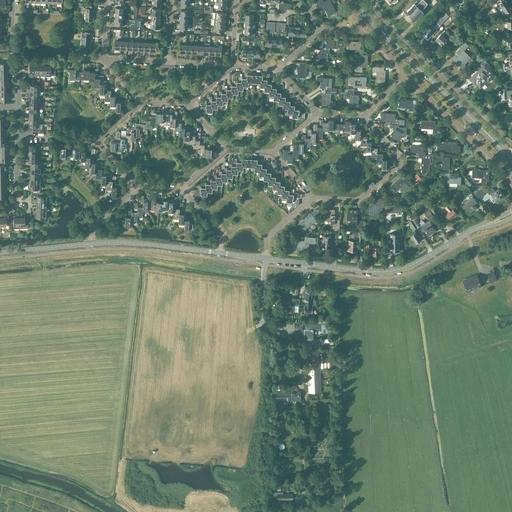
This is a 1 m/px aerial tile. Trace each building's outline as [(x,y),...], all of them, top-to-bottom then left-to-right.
[(279,9),(282,9),(282,3),(284,3),(283,0),(273,0),(273,3),(273,4),(273,5),(276,5),(276,3),(279,3),(279,9)] [(323,11),(326,10),(328,15),(335,12),(332,4),(330,0),(327,0),(323,2),(322,0),(317,0),(316,1),(318,6),(319,9),(322,7),(323,11)] [(414,4),(407,11),(410,14),(410,15),(411,14),(411,15),(413,16),(413,17),(416,20),(423,12),(422,11),(428,4),(424,0),(421,0),(416,6),(414,4)] [(498,3),(500,6),(498,7),(497,6),(493,9),(496,12),(499,10),(502,8),(508,4),(505,0),(498,0),(500,2),(498,3)] [(511,9),(508,4),(502,8),(499,10),(502,14),(504,13),(505,14),(511,9)] [(116,7),(115,14),(123,14),(124,5),(118,5),(118,8),(116,7)] [(86,8),(85,20),(93,21),(94,9),(95,9),(95,6),(89,6),(89,9),(86,8)] [(450,15),(454,19),(459,14),(455,10),(450,15)] [(425,36),(426,35),(428,38),(445,20),(441,16),(436,21),(436,22),(433,25),(432,24),(425,31),(425,32),(424,32),(423,34),(424,35),(425,36)] [(160,22),(152,22),(152,19),(151,19),(150,28),(160,29),(160,22)] [(282,29),(279,29),(276,29),(279,29),(278,34),(281,34),(281,32),(281,29),(285,29),(286,23),(283,23),(282,29)] [(439,41),(443,45),(445,47),(448,44),(445,42),(446,41),(446,42),(447,41),(446,41),(447,40),(447,39),(450,36),(445,30),(442,34),(441,34),(436,39),(437,39),(436,41),(437,42),(439,41)] [(92,40),(92,34),(82,34),(81,47),(90,47),(91,40),(92,40)] [(321,47),(321,50),(329,51),(329,48),(338,49),(338,47),(339,47),(339,52),(343,52),(343,41),(338,41),(327,40),(326,40),(326,41),(325,41),(324,42),(323,42),(323,43),(322,43),(322,44),(321,45),(321,46),(321,47)] [(357,49),(357,52),(363,53),(364,49),(360,49),(360,42),(347,41),(347,49),(357,49)] [(461,47),(464,50),(469,46),(465,42),(461,47)] [(471,58),(463,50),(460,47),(456,52),(459,55),(454,60),(463,69),(466,66),(465,64),(471,58)] [(329,51),(321,50),(321,53),(318,53),(318,65),(326,65),(327,54),(329,54),(329,51)] [(363,53),(357,52),(357,55),(359,55),(359,65),(355,65),(355,72),(362,72),(363,67),(367,67),(367,58),(365,58),(365,55),(363,55),(363,53)] [(492,70),(486,65),(489,63),(485,60),(483,62),(478,67),(480,69),(471,79),(473,82),(475,80),(477,81),(476,82),(481,87),(487,81),(488,83),(495,76),(493,73),(491,71),(492,70)] [(45,62),(45,76),(55,76),(55,71),(54,71),(54,67),(51,66),(51,64),(47,64),(48,62),(45,62)] [(309,67),(309,64),(300,63),(300,65),(298,65),(298,77),(305,78),(306,67),(309,67)] [(506,67),(503,67),(503,70),(505,70),(506,70),(506,69),(507,69),(507,70),(508,73),(511,73),(511,76),(511,75),(511,66),(510,66),(509,66),(506,67)] [(377,73),(376,82),(384,82),(385,71),(384,71),(384,68),(373,67),(373,72),(377,73)] [(75,80),(80,80),(80,73),(76,72),(76,70),(70,69),(69,80),(75,80)] [(89,81),(95,82),(95,76),(98,76),(99,69),(96,69),(95,73),(90,72),(89,79),(89,81)] [(80,80),(89,81),(89,79),(90,72),(90,70),(84,70),(84,73),(80,73),(80,80)] [(247,75),(247,73),(245,73),(245,77),(247,77),(247,79),(248,79),(248,83),(249,83),(255,83),(255,79),(253,79),(253,75),(252,75),(252,73),(250,73),(250,75),(247,75)] [(265,79),(265,74),(263,74),(263,76),(262,75),(260,75),(260,74),(258,74),(252,73),(252,75),(253,75),(253,79),(255,79),(255,83),(260,84),(261,84),(262,80),(263,78),(265,79)] [(94,87),(100,87),(100,85),(100,84),(100,82),(103,82),(103,80),(104,76),(98,76),(95,76),(95,82),(94,87)] [(245,78),(242,78),(242,77),(241,77),(240,77),(240,81),(242,81),(242,83),(243,83),(242,86),(244,86),(248,87),(249,83),(248,83),(248,79),(247,79),(247,77),(245,77),(245,78)] [(317,77),(317,85),(320,85),(322,85),(322,88),(325,88),(327,88),(327,91),(337,92),(337,89),(332,88),(332,79),(329,79),(329,78),(323,78),(321,78),(317,77)] [(349,81),(355,82),(354,87),(365,88),(366,77),(362,77),(362,78),(349,77),(349,81)] [(269,79),(267,78),(267,80),(265,80),(265,79),(263,78),(262,80),(261,84),(260,84),(260,88),(265,88),(266,88),(266,84),(267,84),(267,82),(269,83),(269,79)] [(99,96),(105,96),(105,93),(106,91),(106,90),(106,88),(107,88),(109,88),(109,81),(103,80),(103,82),(100,82),(100,84),(100,85),(100,87),(99,96)] [(238,90),(239,90),(243,91),(244,86),(242,86),(243,83),(242,83),(242,81),(240,81),(240,82),(237,82),(237,81),(235,80),(235,85),(237,85),(237,86),(238,86),(238,90)] [(266,88),(265,88),(264,92),(269,92),(270,92),(271,88),(272,88),(272,87),(274,87),(274,80),(272,80),(272,84),(269,84),(269,83),(267,82),(267,84),(266,84),(266,88)] [(233,94),(238,94),(239,90),(238,90),(238,86),(237,86),(237,85),(235,85),(235,86),(232,86),(232,84),(230,84),(230,88),(232,89),(232,90),(233,90),(232,94),(233,94)] [(277,87),(277,88),(274,88),(274,87),(272,87),(272,88),(271,88),(270,92),(269,92),(269,96),(270,96),(269,98),(274,99),(274,96),(275,96),(275,93),(276,93),(276,92),(278,92),(279,87),(277,87)] [(105,101),(110,102),(111,99),(111,98),(111,97),(111,96),(111,94),(111,93),(114,94),(114,88),(111,88),(111,90),(107,90),(106,90),(106,91),(105,93),(105,96),(105,101)] [(227,97),(228,98),(233,98),(233,94),(232,94),(233,90),(232,90),(232,89),(230,88),(230,90),(227,89),(227,88),(225,88),(225,92),(227,92),(227,94),(228,94),(227,97)] [(507,89),(501,89),(502,99),(507,99),(507,98),(509,98),(511,98),(511,106),(511,94),(511,95),(511,91),(507,91),(507,89)] [(274,96),(274,99),(274,101),(278,101),(280,101),(280,97),(281,97),(281,95),(283,96),(284,91),(281,91),(281,93),(278,93),(278,92),(276,92),(276,93),(275,93),(275,96),(274,96)] [(323,93),(322,105),(334,106),(335,101),(331,101),(331,94),(337,95),(337,92),(327,91),(327,94),(323,93)] [(110,107),(116,107),(116,105),(116,103),(116,102),(116,99),(119,100),(120,92),(117,92),(117,96),(112,96),(111,96),(111,97),(111,98),(111,99),(110,102),(110,107)] [(223,101),(223,104),(228,104),(228,98),(227,97),(228,94),(227,94),(227,92),(225,92),(225,93),(222,93),(222,92),(220,92),(219,96),(221,96),(221,98),(222,98),(222,101),(223,101)] [(345,92),(344,98),(350,98),(350,107),(357,107),(358,96),(354,96),(354,93),(348,92),(345,92)] [(217,105),(218,105),(223,105),(223,104),(223,101),(222,101),(222,98),(221,98),(221,96),(219,96),(219,97),(217,97),(217,95),(215,95),(214,100),(216,100),(216,101),(217,101),(217,105)] [(285,100),(288,100),(288,96),(286,96),(285,97),(283,97),(283,96),(281,95),(281,97),(280,97),(280,101),(278,101),(278,105),(283,105),(284,105),(284,101),(285,101),(285,100)] [(212,109),(213,109),(218,109),(218,105),(217,105),(217,101),(216,101),(216,100),(214,100),(214,101),(211,100),(212,97),(210,97),(209,103),(211,103),(211,105),(212,105),(212,109)] [(478,104),(482,107),(488,102),(484,98),(478,104)] [(116,105),(116,107),(115,111),(124,111),(125,99),(122,99),(122,102),(116,102),(116,103),(116,105)] [(292,100),(290,100),(290,101),(288,101),(288,100),(285,100),(285,101),(284,101),(284,105),(283,105),(283,109),(288,109),(289,109),(289,106),(290,106),(290,104),(292,104),(292,100)] [(412,111),(411,113),(415,113),(415,104),(412,104),(413,100),(400,100),(399,108),(409,108),(408,111),(412,111)] [(295,106),(292,105),(292,104),(290,104),(290,106),(289,106),(289,109),(288,109),(288,115),(292,116),(292,113),(293,114),(294,110),(295,110),(295,108),(297,109),(297,102),(295,101),(294,104),(295,104),(295,106)] [(207,112),(211,113),(213,113),(213,109),(212,109),(212,105),(211,105),(211,103),(209,103),(209,104),(206,104),(206,103),(204,103),(204,107),(206,107),(206,108),(207,108),(207,110),(207,112)] [(297,109),(295,108),(295,110),(294,110),(293,114),(292,113),(292,116),(292,118),(298,118),(298,116),(298,114),(299,114),(299,113),(301,113),(302,109),(300,108),(300,110),(297,110),(297,109)] [(157,126),(157,125),(164,125),(164,122),(165,111),(159,111),(158,113),(154,113),(155,110),(152,110),(151,115),(153,115),(155,115),(155,116),(156,116),(156,121),(158,121),(157,126)] [(174,114),(170,114),(171,112),(165,111),(164,122),(164,125),(170,126),(170,122),(172,122),(172,117),(174,117),(174,116),(175,116),(177,117),(178,111),(175,111),(174,114)] [(382,114),(381,118),(383,118),(383,121),(387,121),(387,124),(391,124),(397,125),(399,125),(399,124),(403,124),(403,119),(395,119),(395,114),(384,113),(382,113),(382,114)] [(157,128),(157,126),(158,121),(156,121),(156,116),(155,116),(155,115),(153,115),(153,117),(146,116),(146,118),(148,119),(148,118),(150,119),(150,120),(151,120),(151,125),(153,125),(152,127),(157,128)] [(170,126),(175,127),(175,126),(177,127),(177,121),(178,121),(178,120),(180,121),(182,121),(182,119),(175,118),(175,116),(174,116),(174,117),(172,117),(172,122),(170,122),(170,126)] [(152,129),(152,127),(153,125),(151,125),(151,120),(150,120),(150,119),(148,118),(148,119),(148,120),(141,120),(141,122),(143,122),(145,122),(145,123),(146,123),(146,129),(148,129),(152,129)] [(175,131),(180,131),(181,131),(181,126),(183,126),(183,125),(184,125),(186,125),(187,123),(179,123),(180,121),(178,120),(178,121),(177,121),(177,127),(175,126),(175,127),(175,131)] [(323,131),(328,131),(328,129),(329,122),(323,122),(323,120),(320,120),(320,125),(323,125),(323,128),(323,131),(322,136),(323,137),(323,131)] [(333,129),(340,130),(340,124),(335,123),(335,121),(329,120),(329,122),(328,129),(328,131),(329,131),(333,131),(333,129)] [(433,134),(437,134),(438,125),(435,125),(435,121),(422,120),(421,128),(433,129),(433,134)] [(344,132),(350,132),(350,130),(351,130),(351,124),(351,122),(345,121),(345,124),(340,124),(340,130),(344,130),(344,132)] [(142,136),(143,132),(141,132),(141,127),(140,127),(140,126),(138,126),(136,126),(136,124),(136,123),(132,122),(131,127),(131,129),(133,130),(133,129),(135,130),(135,131),(136,131),(136,136),(137,136),(142,136)] [(147,133),(148,129),(146,129),(146,123),(145,123),(145,122),(143,122),(143,124),(136,124),(136,126),(138,126),(140,126),(140,127),(141,127),(141,132),(143,132),(147,133)] [(350,134),(356,135),(356,133),(356,130),(356,127),(359,127),(360,122),(357,122),(357,124),(351,124),(351,130),(350,130),(350,132),(350,133),(350,134)] [(322,139),(323,137),(322,136),(323,131),(323,128),(317,127),(317,124),(314,124),(314,130),(317,130),(317,133),(317,136),(317,139),(322,139)] [(391,124),(391,127),(394,127),(393,138),(400,139),(401,136),(406,136),(406,128),(398,128),(399,125),(397,125),(391,124)] [(180,135),(184,135),(186,135),(186,130),(187,130),(188,129),(189,129),(191,130),(191,127),(184,127),(184,125),(183,125),(183,126),(181,126),(181,131),(180,131),(180,135)] [(137,140),(137,136),(136,136),(136,131),(135,131),(135,130),(133,129),(133,130),(131,129),(131,127),(126,127),(126,131),(126,133),(128,133),(130,133),(130,134),(131,134),(131,140),(132,140),(137,140)] [(191,127),(191,130),(189,129),(188,129),(187,130),(186,130),(186,135),(184,135),(184,142),(189,143),(189,140),(189,139),(190,140),(191,134),(192,134),(194,134),(196,134),(196,128),(191,127)] [(357,142),(361,143),(361,139),(361,136),(362,136),(362,133),(365,133),(365,127),(362,127),(362,130),(356,130),(356,133),(356,135),(356,141),(357,142)] [(132,144),(132,140),(131,140),(131,134),(130,134),(130,133),(128,133),(126,133),(126,131),(122,130),(121,135),(121,137),(123,137),(125,137),(125,138),(126,138),(126,143),(127,143),(131,144),(132,144)] [(317,143),(317,142),(316,142),(317,139),(317,136),(317,133),(311,133),(311,130),(308,130),(308,135),(311,135),(311,138),(311,141),(311,144),(317,145),(317,143)] [(361,146),(366,146),(366,145),(367,142),(367,139),(370,139),(370,133),(367,133),(367,136),(362,136),(361,136),(361,139),(361,143),(361,146)] [(189,144),(193,144),(195,144),(195,139),(197,139),(197,138),(198,138),(200,138),(201,136),(193,136),(194,134),(192,134),(191,134),(190,140),(189,139),(189,140),(189,143),(189,144)] [(310,147),(311,147),(311,141),(311,138),(305,138),(305,135),(303,134),(302,140),(305,141),(305,143),(305,147),(305,152),(305,148),(310,149),(310,147)] [(193,148),(198,148),(200,148),(200,143),(201,143),(201,142),(203,142),(205,143),(205,136),(202,136),(202,140),(198,140),(198,138),(197,138),(197,139),(195,139),(195,144),(193,144),(194,144),(193,148)] [(127,150),(127,143),(126,143),(126,138),(125,138),(125,137),(123,137),(123,139),(116,138),(116,140),(118,141),(118,140),(120,141),(120,142),(121,142),(121,147),(122,147),(122,150),(127,150)] [(366,152),(372,153),(372,151),(371,151),(372,147),(372,148),(372,145),(375,145),(375,139),(373,139),(372,142),(367,142),(366,145),(366,146),(366,152)] [(110,150),(122,151),(122,150),(122,147),(121,147),(121,142),(120,142),(120,141),(118,140),(118,141),(118,142),(111,142),(110,150)] [(304,152),(305,152),(305,147),(305,143),(299,143),(300,140),(297,140),(296,146),(299,146),(299,149),(299,152),(299,158),(299,154),(304,154),(304,152)] [(198,152),(203,153),(203,152),(204,152),(205,147),(206,147),(206,146),(207,147),(210,147),(210,145),(203,144),(203,142),(201,142),(201,143),(200,143),(200,148),(198,148),(198,152)] [(457,146),(457,142),(444,142),(444,145),(437,146),(437,151),(444,151),(444,150),(453,150),(453,152),(455,153),(460,154),(460,146),(457,146)] [(298,158),(299,158),(299,152),(299,149),(293,148),(294,145),(291,145),(290,151),(293,151),(293,154),(293,157),(293,163),(293,159),(298,159),(298,158)] [(371,158),(377,158),(377,157),(377,153),(377,151),(380,151),(381,145),(378,145),(378,148),(372,148),(372,147),(371,151),(372,151),(372,153),(371,158)] [(419,152),(419,155),(425,155),(425,152),(422,152),(422,145),(411,145),(411,152),(419,152)] [(203,152),(203,153),(202,157),(213,157),(213,154),(213,151),(213,149),(207,149),(207,147),(206,146),(206,147),(205,147),(204,152),(203,152)] [(61,160),(67,160),(71,161),(71,157),(70,157),(71,151),(67,151),(67,148),(61,148),(61,152),(59,152),(58,160),(61,160)] [(70,157),(71,157),(75,157),(80,158),(81,149),(81,148),(78,148),(78,149),(75,149),(75,150),(72,150),(72,152),(71,151),(70,157)] [(80,158),(80,160),(86,161),(86,157),(86,155),(89,155),(90,150),(87,150),(87,152),(81,151),(81,149),(80,158)] [(291,163),(293,163),(293,157),(293,154),(293,151),(290,151),(284,150),(284,159),(287,160),(287,162),(291,163)] [(377,163),(382,164),(382,163),(382,159),(383,159),(383,156),(386,157),(386,151),(383,151),(383,154),(377,153),(377,157),(377,158),(377,163)] [(85,168),(91,169),(91,167),(91,166),(91,163),(92,163),(92,161),(95,161),(95,155),(92,155),(92,158),(86,157),(86,161),(85,168)] [(432,156),(425,155),(419,155),(418,158),(422,158),(421,172),(424,175),(427,172),(427,170),(429,170),(429,163),(430,163),(430,159),(432,159),(432,156)] [(438,167),(438,171),(446,171),(450,171),(450,169),(449,169),(449,158),(444,158),(443,157),(443,156),(438,155),(438,161),(442,162),(442,164),(442,167),(438,167)] [(382,163),(382,164),(382,168),(388,168),(388,163),(391,163),(391,157),(386,157),(383,156),(383,159),(382,159),(382,163)] [(242,157),(240,157),(240,161),(242,161),(241,163),(242,163),(242,167),(243,167),(247,167),(248,167),(248,163),(247,163),(248,159),(247,159),(247,157),(246,157),(245,157),(245,159),(242,159),(242,157)] [(260,162),(260,159),(259,158),(258,158),(257,158),(257,160),(255,160),(255,158),(254,158),(253,158),(252,158),(251,158),(248,158),(247,157),(247,159),(248,159),(247,163),(248,163),(248,167),(255,168),(256,168),(256,164),(258,164),(258,162),(260,162)] [(91,174),(96,174),(96,172),(96,169),(97,169),(97,166),(100,166),(100,158),(97,158),(97,164),(92,163),(91,163),(91,166),(91,167),(91,169),(91,172),(91,174)] [(237,162),(237,161),(235,161),(235,165),(236,165),(236,166),(237,166),(237,170),(238,170),(243,171),(243,167),(242,167),(242,163),(241,163),(242,161),(240,161),(240,162),(237,162)] [(255,168),(255,172),(260,172),(261,172),(261,168),(262,168),(262,167),(264,167),(264,163),(262,163),(262,164),(260,164),(260,162),(258,162),(258,164),(256,164),(256,168),(255,168)] [(233,174),(238,174),(238,170),(237,170),(237,166),(236,166),(236,165),(235,165),(235,166),(232,166),(232,164),(231,164),(230,164),(229,168),(231,169),(231,170),(232,170),(232,174),(233,174)] [(96,178),(101,178),(102,178),(102,175),(102,172),(105,173),(105,167),(102,166),(102,169),(97,169),(96,169),(96,172),(96,174),(96,178)] [(260,172),(259,179),(264,179),(264,176),(265,176),(266,173),(267,173),(267,172),(269,172),(269,167),(267,167),(267,168),(264,168),(264,167),(262,167),(262,168),(261,168),(261,172),(260,172)] [(228,178),(233,178),(233,174),(232,174),(232,170),(231,170),(231,169),(229,168),(229,170),(227,169),(227,168),(225,168),(224,172),(226,172),(226,174),(227,174),(227,178),(228,178)] [(473,170),(472,178),(481,178),(481,184),(486,184),(486,182),(487,184),(488,183),(489,177),(489,174),(484,174),(484,170),(473,170)] [(224,172),(224,173),(221,173),(222,172),(220,171),(219,176),(221,176),(221,177),(222,177),(221,181),(223,181),(228,182),(228,178),(227,178),(227,174),(226,174),(226,172),(224,172)] [(273,172),(271,171),(271,173),(269,173),(268,173),(269,172),(267,172),(267,173),(266,173),(265,176),(264,176),(264,179),(264,180),(269,181),(270,181),(270,177),(271,177),(271,176),(273,176),(273,172)] [(444,172),(443,180),(446,180),(446,183),(457,183),(457,185),(461,185),(461,177),(458,177),(458,173),(450,173),(450,171),(446,171),(446,173),(444,172)] [(101,186),(107,186),(107,184),(107,181),(107,178),(110,178),(111,172),(108,172),(108,175),(102,175),(102,178),(101,178),(101,186)] [(217,185),(218,185),(222,185),(223,181),(221,181),(222,177),(221,177),(221,176),(219,176),(219,177),(216,177),(216,175),(214,175),(214,179),(216,179),(216,181),(217,181),(217,185)] [(411,180),(416,185),(422,179),(417,175),(411,180)] [(276,177),(274,177),(273,177),(273,176),(271,176),(271,177),(270,177),(270,181),(269,181),(269,185),(273,185),(274,185),(275,181),(276,181),(276,180),(278,180),(278,176),(276,176),(276,177)] [(403,180),(401,177),(390,186),(396,192),(400,188),(404,191),(409,187),(408,185),(410,183),(406,178),(405,179),(403,180)] [(107,192),(112,192),(112,190),(112,187),(113,184),(115,184),(116,184),(116,178),(113,178),(113,181),(107,181),(107,184),(107,186),(106,190),(107,190),(107,192)] [(212,188),(213,189),(217,189),(218,185),(217,185),(217,181),(216,181),(216,179),(214,179),(214,181),(213,180),(211,180),(211,179),(209,179),(209,183),(211,183),(211,185),(212,185),(212,188)] [(273,185),(273,189),(278,190),(279,190),(279,186),(280,186),(280,185),(282,185),(282,180),(280,180),(280,182),(280,181),(278,181),(278,180),(276,180),(276,181),(275,181),(274,185),(273,185)] [(206,184),(206,182),(204,182),(204,187),(206,187),(206,188),(207,188),(206,192),(207,192),(212,193),(213,189),(212,188),(212,185),(211,185),(211,183),(209,183),(209,184),(207,184),(206,184)] [(33,190),(33,193),(40,193),(40,184),(24,184),(24,186),(30,186),(30,190),(33,190)] [(112,190),(112,192),(112,195),(109,198),(110,199),(112,198),(117,198),(118,193),(120,193),(121,184),(118,184),(116,184),(115,184),(113,184),(112,187),(112,190)] [(287,189),(287,185),(285,184),(285,186),(282,186),(282,185),(280,185),(280,186),(279,186),(279,190),(278,190),(278,194),(282,194),(283,194),(283,190),(284,190),(284,189),(287,189)] [(204,188),(201,188),(201,186),(199,186),(199,190),(201,190),(201,192),(202,192),(201,193),(201,196),(202,196),(207,196),(207,192),(206,192),(207,188),(206,188),(206,187),(204,187),(204,188)] [(499,188),(495,191),(492,186),(486,190),(489,195),(491,194),(494,198),(492,199),(494,202),(496,201),(504,196),(499,188)] [(475,193),(476,195),(479,199),(487,193),(483,188),(480,190),(475,193)] [(283,194),(282,194),(281,198),(282,198),(282,200),(286,201),(286,202),(287,202),(287,198),(288,198),(288,196),(287,196),(288,194),(289,195),(289,193),(291,193),(292,189),(290,189),(289,189),(289,190),(287,190),(287,189),(284,189),(284,190),(283,190),(283,194)] [(33,199),(33,201),(47,202),(47,193),(40,193),(33,193),(33,196),(37,196),(37,198),(36,198),(36,199),(33,199)] [(299,198),(299,194),(296,193),(295,193),(294,193),(294,195),(291,194),(291,193),(289,193),(289,195),(288,194),(287,196),(288,196),(288,198),(287,198),(287,202),(292,203),(292,204),(292,203),(293,201),(293,200),(293,199),(294,199),(294,197),(295,197),(299,198)] [(464,205),(462,206),(464,209),(466,208),(470,213),(477,208),(475,205),(474,204),(477,202),(472,195),(472,194),(469,196),(469,197),(471,200),(464,205)] [(149,213),(149,210),(149,208),(149,201),(149,199),(144,199),(144,196),(141,195),(140,204),(143,204),(143,207),(143,210),(143,215),(143,216),(143,212),(149,213)] [(168,213),(174,213),(174,212),(174,208),(174,205),(177,206),(178,197),(175,197),(175,201),(169,200),(169,202),(169,209),(168,209),(168,211),(168,213)] [(366,209),(367,210),(366,211),(372,217),(382,208),(382,200),(381,198),(376,202),(375,202),(366,209)] [(154,211),(159,212),(159,203),(155,203),(155,200),(149,199),(149,201),(149,208),(149,210),(154,210),(154,211)] [(163,210),(168,211),(168,209),(169,209),(169,202),(169,200),(163,200),(163,203),(159,203),(159,212),(163,212),(163,210)] [(143,217),(143,216),(143,215),(143,210),(143,207),(138,207),(138,203),(135,203),(135,209),(138,209),(137,212),(137,215),(138,215),(137,217),(143,217)] [(402,205),(386,205),(386,213),(402,213),(402,205)] [(448,212),(446,214),(450,219),(453,217),(457,214),(449,205),(445,208),(448,212)] [(173,221),(179,221),(179,218),(180,214),(180,211),(183,212),(183,206),(180,206),(180,209),(174,208),(174,212),(174,213),(174,217),(173,221)] [(435,206),(429,209),(433,215),(438,212),(435,206)] [(137,221),(137,217),(138,215),(137,215),(137,212),(132,212),(132,209),(129,209),(129,214),(132,214),(131,217),(132,217),(131,220),(132,220),(131,223),(137,223),(137,221)] [(184,227),(184,223),(185,223),(185,220),(185,217),(188,218),(188,209),(185,209),(185,215),(180,214),(179,218),(179,221),(179,223),(179,227),(184,227)] [(323,221),(331,221),(330,224),(335,224),(335,230),(338,230),(338,229),(340,230),(340,220),(335,220),(335,213),(335,209),(327,209),(327,214),(324,213),(323,221)] [(429,209),(424,212),(428,218),(433,216),(433,215),(429,209)] [(311,213),(298,224),(299,225),(304,230),(313,222),(314,223),(316,221),(317,221),(319,221),(319,210),(313,215),(311,213)] [(357,226),(362,226),(362,221),(362,220),(357,220),(357,210),(349,210),(349,214),(348,214),(348,219),(353,219),(353,224),(357,224),(357,226)] [(46,213),(33,212),(33,214),(36,215),(36,218),(40,218),(40,222),(46,222),(46,213)] [(2,214),(0,214),(1,227),(1,229),(9,229),(9,222),(6,222),(6,218),(2,218),(2,214)] [(20,229),(19,217),(19,214),(16,214),(16,216),(13,216),(13,222),(10,222),(11,231),(14,231),(14,229),(20,229)] [(131,226),(131,223),(132,220),(131,220),(132,217),(131,217),(126,217),(126,214),(123,214),(123,225),(131,226)] [(25,217),(19,217),(20,229),(28,228),(28,224),(31,224),(31,217),(28,217),(28,218),(25,219),(25,217)] [(184,223),(184,227),(184,229),(190,229),(193,229),(194,218),(191,217),(190,221),(185,220),(185,223),(184,223)] [(414,223),(412,220),(411,218),(408,220),(411,225),(414,230),(417,228),(416,227),(416,226),(414,223)] [(416,218),(412,220),(414,223),(416,226),(417,228),(421,226),(416,218)] [(423,221),(420,223),(422,226),(428,235),(436,230),(431,222),(430,221),(425,224),(424,223),(423,221)] [(410,233),(411,236),(416,244),(421,241),(415,230),(410,233)] [(389,253),(399,253),(399,247),(401,247),(401,241),(399,241),(399,233),(389,233),(389,253)] [(329,236),(328,237),(324,237),(323,246),(331,247),(332,241),(337,242),(338,235),(332,234),(332,236),(329,236)] [(317,242),(317,239),(306,237),(305,242),(294,240),(293,248),(308,250),(309,242),(315,243),(315,241),(317,242)] [(350,240),(349,244),(346,244),(346,250),(357,251),(358,241),(350,240)] [(381,256),(381,252),(379,252),(379,248),(373,248),(373,257),(381,256)] [(494,271),(487,274),(491,283),(497,280),(498,281),(501,277),(495,274),(494,271)] [(477,275),(463,281),(467,293),(482,287),(477,275)] [(306,300),(306,305),(305,306),(305,313),(312,314),(313,305),(311,305),(312,300),(314,300),(315,294),(313,293),(306,292),(306,294),(304,294),(304,300),(306,300)] [(288,302),(283,302),(283,308),(288,308),(288,309),(287,309),(287,311),(287,314),(291,314),(291,309),(290,309),(290,308),(292,308),(292,302),(292,300),(292,295),(287,295),(288,300),(288,302)] [(322,331),(329,331),(329,325),(328,325),(315,325),(305,325),(305,329),(304,329),(304,341),(313,340),(313,329),(322,329),(322,331)] [(308,348),(308,364),(320,364),(320,345),(312,345),(312,350),(310,347),(308,348)] [(308,364),(308,378),(321,378),(320,364),(308,364)] [(321,378),(308,378),(309,393),(321,392),(321,378)] [(287,392),(286,392),(287,401),(301,401),(301,391),(288,392),(287,392)] [(287,401),(286,392),(274,392),(275,402),(287,401)] [(312,478),(312,485),(332,485),(332,477),(326,477),(326,476),(323,476),(323,477),(312,478)]
